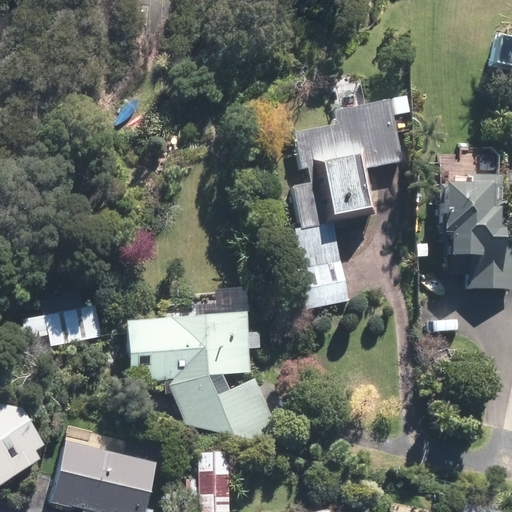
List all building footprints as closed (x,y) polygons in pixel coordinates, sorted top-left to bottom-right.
[(511,40),(497,37),(493,59),(511,63),(511,40)] [(337,127),(299,133),(305,168),(312,166),(315,180),(293,184),(300,226),(294,227),(308,307),(351,300),(337,218),(374,212),(366,166),(406,159),(396,100),(334,110),(337,127)] [(485,181),(436,180),(435,241),(446,241),(446,276),(459,276),(459,287),(507,288),(508,229),(493,228),(493,209),(484,209),(485,181)] [(96,306),(23,320),(26,338),(50,333),(52,348),(102,338),(96,306)] [(250,316),(126,327),(129,369),(144,368),(146,382),(171,380),(189,422),(261,442),(304,426),(254,365),(250,316)] [(0,401),(0,484),(40,458),(35,450),(46,443),(21,406),(0,401)] [(124,455),(65,439),(49,497),(85,507),(83,511),(162,511),(164,509),(149,505),(164,447),(128,438),(124,455)] [(228,511),(229,445),(200,445),(199,477),(188,477),(188,510),(202,510),(201,511),(228,511)] [(505,511),(506,511),(463,503),(460,511),(505,511)]
